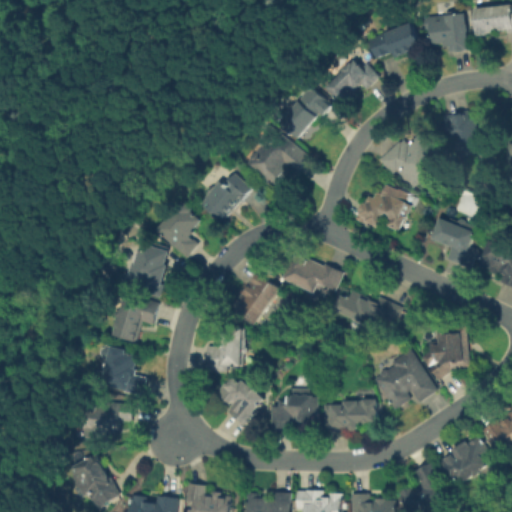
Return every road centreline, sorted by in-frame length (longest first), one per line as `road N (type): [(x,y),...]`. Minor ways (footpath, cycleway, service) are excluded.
road 1 (residential): [(511,319),(323,230),(277,228),(223,260),(204,283),(184,329),(178,373),(182,411),(212,446),(327,461),(401,448),(496,385),(511,362)]
road 2 (residential): [(511,75),(431,90),(389,112),(351,156),(323,230)]
